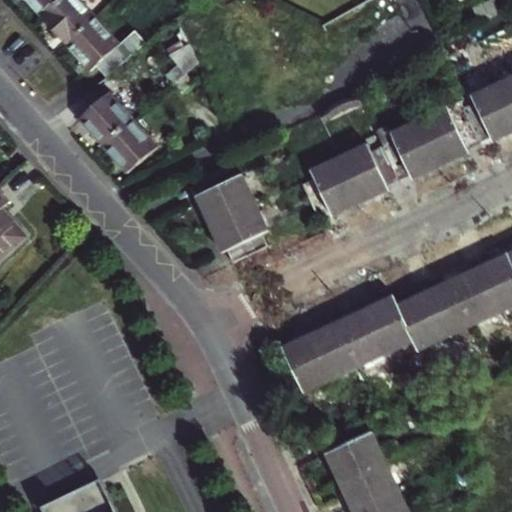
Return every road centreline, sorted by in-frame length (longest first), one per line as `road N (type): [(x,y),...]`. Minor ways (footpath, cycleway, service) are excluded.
road 1 (residential): [(0,90),(206,323),(294,511)]
road 2 (unknown): [(206,323),(511,181)]
